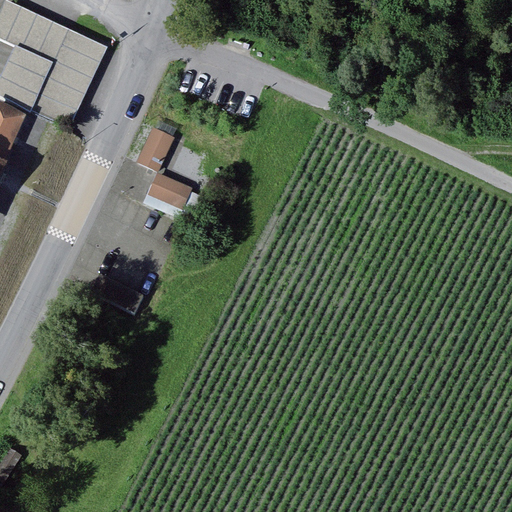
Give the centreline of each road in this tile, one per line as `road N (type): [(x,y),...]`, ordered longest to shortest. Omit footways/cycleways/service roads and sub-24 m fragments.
road 1 (track): [(511,187),(92,0)]
road 2 (secondary): [(0,366),(166,0)]
